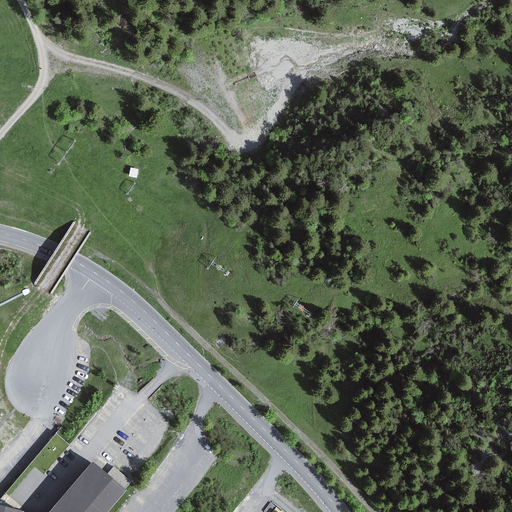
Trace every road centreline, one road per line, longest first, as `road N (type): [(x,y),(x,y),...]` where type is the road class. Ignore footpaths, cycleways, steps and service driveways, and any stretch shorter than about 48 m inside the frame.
road 1 (secondary): [(93,271),(168,333),(340,511)]
road 2 (track): [(0,136),(43,82),(42,44),(20,0)]
